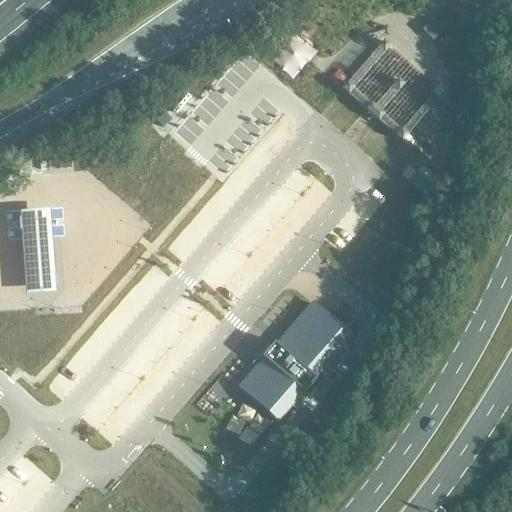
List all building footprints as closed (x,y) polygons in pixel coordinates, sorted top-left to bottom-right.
[(70,169),(70,159),(58,160),(58,170),(70,169)] [(407,183),(427,197),(434,188),(414,174),(407,183)] [(24,293),(55,291),(54,282),(51,221),(50,208),(19,210),(20,223),(23,283),(24,293)] [(320,375),(324,378),(329,372),(326,369),(351,341),(313,306),(277,345),(274,343),(267,350),(260,358),(263,361),(254,370),(239,387),(273,418),(278,422),(291,407),(294,410),(300,404),(296,401),(302,396),(316,381),(315,381),(320,375)] [(25,482),(37,466),(30,460),(17,475),(25,482)]
